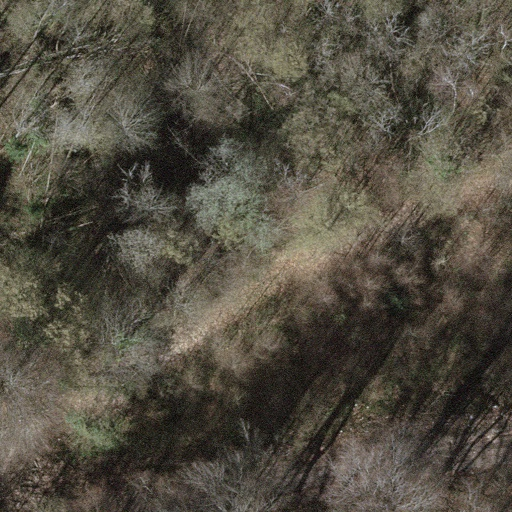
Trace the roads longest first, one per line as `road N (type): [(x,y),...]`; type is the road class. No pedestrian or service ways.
road 1 (track): [(0,451),(288,264),(414,203),(511,169)]
road 2 (track): [(137,511),(511,434)]
